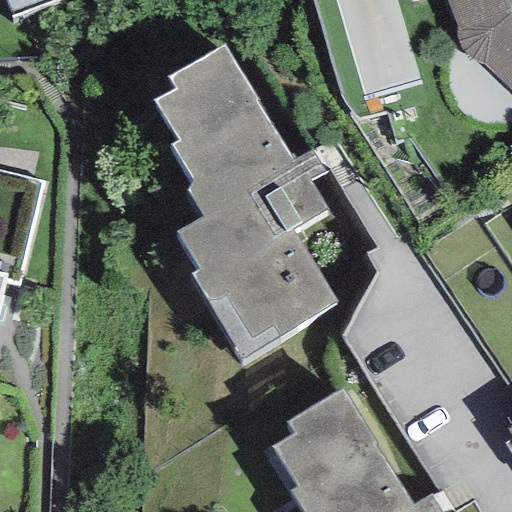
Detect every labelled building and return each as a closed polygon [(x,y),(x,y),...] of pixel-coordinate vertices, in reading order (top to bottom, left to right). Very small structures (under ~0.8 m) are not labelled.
[(5,0),(12,17),(52,0),(5,0)] [(511,0),(432,0),(452,64),(511,122),(511,0)] [(231,68),(148,116),(220,239),(184,261),(258,388),(345,337),(280,227),(313,208),(231,68)] [(0,180),(0,290),(1,287),(15,289),(41,190),(0,180)] [(406,511),(343,416),(271,463),(303,511),(406,511)]
